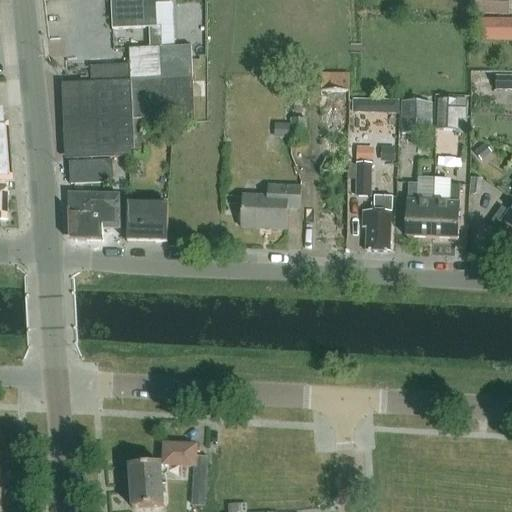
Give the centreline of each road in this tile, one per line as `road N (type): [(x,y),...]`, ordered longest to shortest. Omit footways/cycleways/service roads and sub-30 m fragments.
road 1 (unclassified): [(49,252),(104,262),(511,280)]
road 2 (residential): [(342,400),(55,381)]
road 3 (tertiary): [(49,252),(22,0)]
road 4 (residential): [(511,410),(342,400)]
road 5 (tertiary): [(66,511),(55,381)]
road 6 (tertiary): [(55,381),(49,252)]
